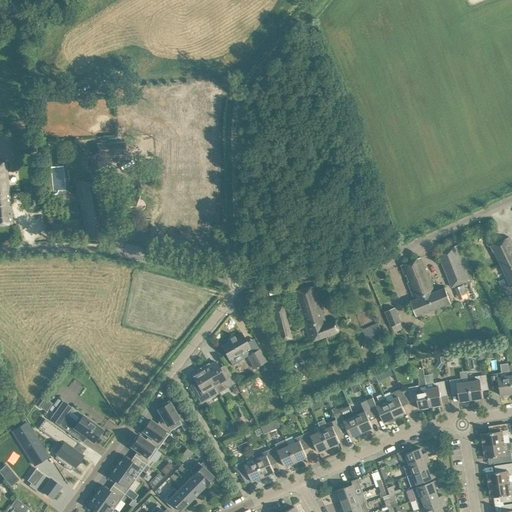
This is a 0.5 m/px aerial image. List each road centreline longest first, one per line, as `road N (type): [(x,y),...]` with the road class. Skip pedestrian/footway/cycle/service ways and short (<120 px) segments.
road 1 (track): [(312,0),(242,93),(232,143),(238,279)]
road 2 (residential): [(66,511),(238,279)]
road 3 (unclassified): [(238,279),(368,262),(511,200)]
road 4 (unclassified): [(238,279),(102,248),(0,248)]
road 5 (residential): [(299,481),(415,430),(462,422)]
